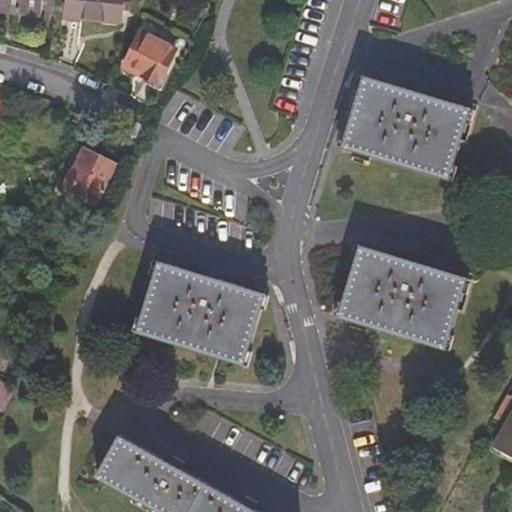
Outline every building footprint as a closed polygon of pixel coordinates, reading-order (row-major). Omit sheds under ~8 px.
[(40,0),(0,0),(0,10),(39,14),(40,0)] [(120,0),(66,0),(65,16),(119,21),(120,0)] [(174,50),(141,32),(123,67),(141,76),(145,71),(159,79),(174,50)] [(465,112),(362,79),(342,147),(444,179),(465,112)] [(124,170),(136,146),(124,139),(111,163),(83,149),(72,172),(70,171),(61,189),(94,206),(115,165),(124,170)] [(462,281),(360,248),(338,319),(439,351),(462,281)] [(262,295),(159,262),(136,332),(239,365),(262,295)] [(25,301),(50,314),(56,302),(31,289),(25,301)] [(0,412),(1,413),(13,388),(0,381),(0,412)] [(511,394),(507,391),(494,415),(500,418),(511,397),(511,394)] [(511,416),(494,447),(511,458),(511,416)] [(252,511),(119,438),(97,477),(158,511),(252,511)]
